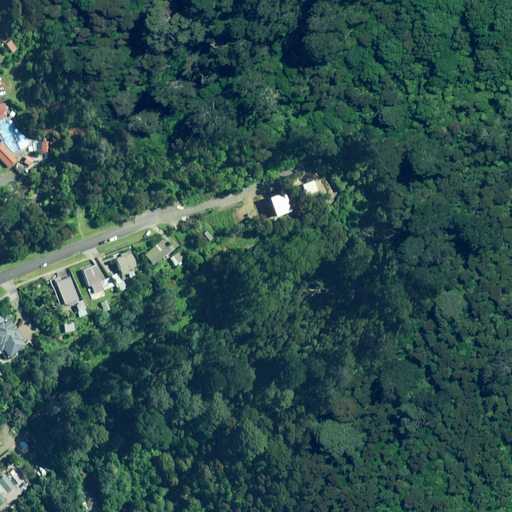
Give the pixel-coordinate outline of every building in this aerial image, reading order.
[(14,39),(5,46),(12,57),(21,50),(14,39)] [(17,160),(2,145),(0,146),(0,156),(10,167),(17,160)] [(34,159),(28,156),(25,163),(31,165),(34,159)] [(27,167),(19,163),(16,170),(24,174),(27,167)] [(287,193),(272,198),(279,217),(294,211),(287,193)] [(171,251),(163,240),(144,254),(152,265),(171,251)] [(137,269),(129,250),(120,254),(121,257),(114,259),(121,275),(127,273),(129,277),(134,275),(132,271),(137,269)] [(176,266),(179,264),(181,266),(187,261),(184,258),(180,252),(171,258),(176,266)] [(87,287),(90,295),(92,299),(105,294),(104,290),(113,287),(109,278),(100,281),(95,266),(81,271),(87,287)] [(54,283),(64,305),(69,305),(76,302),(82,300),(78,290),(75,291),(68,277),(54,283)] [(125,285),(122,280),(115,285),(117,289),(125,285)] [(111,309),(107,300),(101,303),(105,312),(111,309)] [(23,339),(8,317),(7,316),(2,320),(0,317),(0,351),(3,349),(9,358),(25,347),(21,340),(23,339)] [(0,479),(0,504),(4,501),(2,497),(15,488),(6,475),(0,479)]
